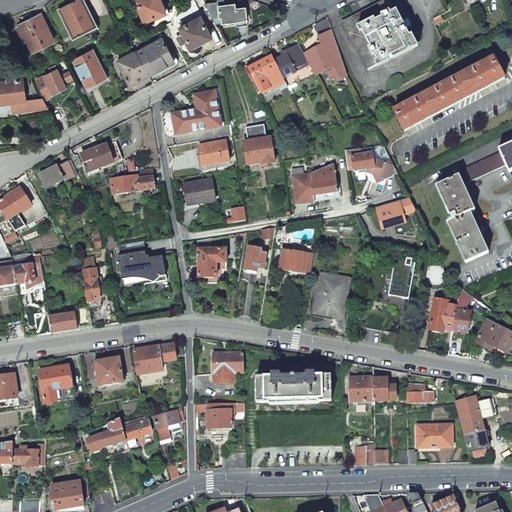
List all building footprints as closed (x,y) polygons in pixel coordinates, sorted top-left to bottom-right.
[(136,0),(145,22),(166,13),(160,0),(136,0)] [(389,0),(365,13),(344,23),(367,70),(414,47),(409,37),(409,36),(406,38),(403,31),(410,27),(407,21),(402,23),(390,0),(389,0)] [(90,27),(78,2),(76,3),(75,1),(66,5),(58,9),(72,39),(85,33),(83,31),(90,27)] [(84,8),(81,1),(78,2),(90,27),(93,26),(84,8)] [(218,2),(205,4),(215,23),(235,21),(236,26),(247,25),(245,7),(235,9),(234,4),(218,6),(218,2)] [(447,4),(442,6),(445,13),(446,13),(451,11),(447,4)] [(31,21),(20,26),(32,51),(53,41),(41,15),(31,21)] [(200,17),(180,28),(191,48),(211,37),(200,17)] [(86,35),(93,32),(90,27),(83,31),(85,33),(86,35)] [(308,63),(315,75),(331,67),(343,62),(332,31),(318,38),(322,46),(304,54),(308,63)] [(162,39),(136,53),(148,76),(174,62),(162,39)] [(274,62),(283,79),(297,72),(295,70),(308,63),(304,54),(298,44),(281,53),(283,57),(274,62)] [(93,50),(73,60),(87,88),(108,78),(93,50)] [(135,52),(117,62),(130,86),(148,76),(136,53),(135,52)] [(271,57),(246,70),(258,94),(284,80),(283,79),(274,62),(271,57)] [(494,58),(394,111),(405,131),(505,79),(499,68),(494,58)] [(339,81),(348,76),(343,62),(331,67),(339,81)] [(53,95),(67,88),(64,82),(70,80),(67,73),(61,76),(58,70),(35,82),(43,98),(44,101),(51,98),(48,93),(52,91),(53,95)] [(14,78),(7,79),(7,81),(0,82),(0,104),(11,103),(26,100),(23,79),(14,80),(14,78)] [(196,110),(171,115),(175,136),(221,127),(214,92),(193,96),(196,110)] [(34,109),(48,107),(44,101),(43,98),(33,99),(34,109)] [(12,113),(34,109),(33,99),(26,100),(11,103),(12,113)] [(264,125),(246,128),(248,142),(266,139),(264,125)] [(248,142),(243,142),(247,165),(262,163),(262,165),(275,163),(271,138),(266,139),(248,142)] [(116,142),(81,155),(88,173),(122,160),(116,142)] [(225,142),(199,147),(203,166),(229,161),(225,142)] [(511,142),(498,149),(500,153),(505,165),(508,173),(511,170),(511,142)] [(364,154),(372,153),(373,159),(384,163),(390,160),(383,146),(345,152),(348,171),(354,170),(351,157),(364,154)] [(376,176),(386,180),(397,174),(390,160),(384,163),(373,159),(372,153),(364,154),(351,157),(354,170),(354,172),(367,169),(367,173),(370,174),(373,175),(373,176),(374,178),(376,176)] [(500,153),(458,172),(459,175),(463,185),(505,165),(500,153)] [(45,189),(63,179),(65,182),(77,175),(71,161),(42,176),(39,177),(45,189)] [(336,166),(310,175),(313,196),(337,193),(338,193),(337,179),(336,166)] [(138,176),(111,180),(113,195),(155,189),(153,172),(153,169),(138,172),(138,176)] [(303,169),(291,170),(292,177),(304,176),(303,169)] [(304,176),(292,177),(296,204),(305,203),(314,202),(313,196),(310,175),(304,176)] [(459,175),(436,186),(451,219),(447,220),(448,222),(470,212),(475,210),(463,185),(459,175)] [(373,176),(369,190),(381,194),(386,180),(376,176),(374,178),(373,176)] [(188,206),(215,201),(211,180),(184,185),(188,206)] [(9,196),(0,201),(0,207),(8,220),(31,205),(20,188),(9,196)] [(331,199),(338,198),(337,193),(313,196),(314,202),(331,199)] [(416,212),(409,198),(399,201),(402,215),(416,212)] [(379,218),(382,229),(393,226),(404,223),(402,215),(399,201),(376,207),(379,218)] [(240,207),(231,209),(233,220),(242,219),(240,207)] [(448,222),(447,222),(465,263),(489,252),(470,212),(448,222)] [(404,223),(393,226),(395,235),(408,236),(404,223)] [(276,228),(262,230),(264,239),(274,239),(276,228)] [(15,232),(6,236),(8,242),(17,237),(15,232)] [(211,238),(198,241),(198,249),(211,249),(211,238)] [(150,259),(149,256),(146,256),(144,241),(117,246),(123,278),(147,274),(148,275),(150,283),(166,280),(163,257),(150,259)] [(263,250),(249,248),(245,270),(257,272),(257,269),(263,269),(265,254),(263,254),(263,250)] [(211,249),(198,249),(199,278),(216,278),(216,263),(226,263),(226,249),(211,249)] [(307,284),(312,254),(283,249),(280,269),(289,271),(288,280),(307,284)] [(27,287),(36,286),(35,282),(44,281),(40,258),(13,262),(14,268),(17,285),(27,284),(27,287)] [(408,301),(415,264),(411,264),(412,261),(406,259),(405,262),(394,261),(388,297),(408,301)] [(83,272),(95,270),(93,261),(81,263),(83,272)] [(14,268),(0,269),(0,287),(17,285),(14,268)] [(95,270),(83,272),(85,284),(97,282),(95,270)] [(349,280),(321,275),(314,314),(342,319),(349,280)] [(19,295),(31,293),(33,291),(35,289),(45,287),(44,281),(35,282),(36,286),(27,287),(27,284),(17,285),(19,295)] [(85,284),(88,303),(93,302),(100,301),(100,297),(103,297),(101,282),(97,282),(85,284)] [(0,297),(19,295),(17,285),(0,287),(0,297)] [(386,305),(407,309),(408,301),(388,297),(386,305)] [(456,309),(456,307),(447,306),(447,302),(434,300),(429,331),(442,333),(443,329),(452,330),(456,309)] [(101,306),(104,326),(108,325),(112,324),(109,305),(101,306)] [(456,309),(452,330),(466,332),(470,311),(456,309)] [(92,327),(89,312),(89,310),(76,312),(79,329),(92,327)] [(49,317),(49,312),(34,314),(37,330),(51,328),(49,317)] [(74,330),(79,329),(76,312),(49,317),(52,333),(74,330)] [(376,330),(381,331),(384,315),(366,312),(363,328),(376,330)] [(23,321),(6,323),(9,340),(25,337),(23,321)] [(507,354),(511,343),(511,334),(486,321),(475,342),(496,354),(499,349),(507,354)] [(149,348),(133,350),(137,375),(163,371),(161,362),(176,360),(174,344),(149,348)] [(243,353),(214,354),(214,384),(234,384),(234,374),(243,373),(243,353)] [(120,358),(95,362),(98,387),(124,383),(120,358)] [(69,367),(39,371),(44,402),(73,397),(69,367)] [(272,377),(256,377),(256,402),(271,402),(271,400),(294,400),(317,400),(317,401),(332,401),(331,375),(314,375),(314,372),(306,372),(306,373),(304,373),(304,376),(295,376),(295,374),(291,374),(291,376),(282,376),(282,374),(280,374),(280,373),(272,373),(272,377)] [(14,375),(0,376),(0,400),(17,399),(14,375)] [(373,378),(349,378),(349,402),(374,401),(373,379),(373,378)] [(387,379),(373,379),(374,401),(396,401),(395,386),(387,386),(387,379)] [(425,386),(407,385),(407,404),(434,404),(433,392),(425,392),(425,386)] [(475,395),(456,400),(464,433),(483,428),(483,427),(481,418),(488,416),(484,399),(476,401),(475,395)] [(492,397),(484,399),(488,416),(496,414),(492,397)] [(244,404),(207,404),(207,411),(207,429),(231,428),(231,420),(234,419),(234,412),(244,412),(244,404)] [(155,417),(160,439),(167,438),(173,436),(170,425),(180,423),(176,411),(170,412),(169,410),(156,413),(156,416),(155,417)] [(146,416),(121,424),(126,441),(127,441),(136,438),(145,435),(148,434),(151,432),(146,416)] [(98,437),(88,440),(91,453),(102,450),(102,448),(126,441),(121,424),(120,419),(102,427),(104,434),(98,436),(98,437)] [(451,425),(417,426),(417,448),(452,447),(451,425)] [(483,428),(464,433),(469,452),(488,447),(485,435),(483,428)] [(129,449),(136,446),(138,443),(136,438),(127,441),(129,449)] [(0,466),(1,466),(1,464),(13,464),(13,451),(13,442),(6,443),(6,451),(0,451),(0,466)] [(383,443),(375,443),(375,446),(375,465),(387,465),(387,458),(387,450),(383,451),(383,443)] [(365,447),(355,447),(355,466),(365,465),(375,465),(375,446),(365,446),(365,447)] [(20,451),(13,451),(13,464),(26,465),(26,467),(38,468),(38,451),(27,451),(27,448),(21,447),(20,451)] [(408,450),(398,451),(399,465),(408,465),(408,452),(408,450)] [(415,452),(408,452),(408,465),(416,465),(415,452)] [(245,453),(222,453),(222,469),(246,469),(245,453)] [(179,478),(174,464),(166,467),(171,481),(179,478)] [(161,467),(150,471),(153,479),(156,488),(165,484),(162,474),(164,474),(161,467)] [(79,481),(51,486),(52,501),(54,501),(56,509),(64,508),(73,506),(73,508),(83,506),(79,481)] [(111,490),(90,498),(91,511),(101,511),(115,506),(113,498),(111,490)] [(413,494),(408,494),(413,507),(422,503),(418,494),(413,494)] [(386,511),(384,507),(379,495),(364,496),(368,505),(370,511),(386,511)] [(430,511),(460,511),(453,497),(441,502),(429,508),(430,511)] [(0,499),(0,511),(11,511),(12,500),(0,499)] [(384,507),(386,511),(407,511),(402,500),(392,504),(391,501),(388,502),(384,504),(385,507),(384,507)] [(39,511),(39,501),(19,501),(18,511),(39,511)] [(485,507),(475,511),(474,511),(502,511),(501,510),(499,511),(495,503),(485,507)]
